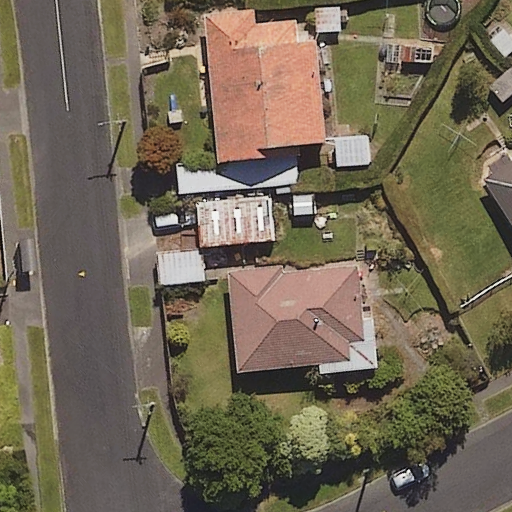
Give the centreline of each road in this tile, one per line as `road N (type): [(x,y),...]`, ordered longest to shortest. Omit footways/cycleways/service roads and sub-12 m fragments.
road 1 (residential): [(109,511),(53,0)]
road 2 (residential): [(399,511),(511,453)]
